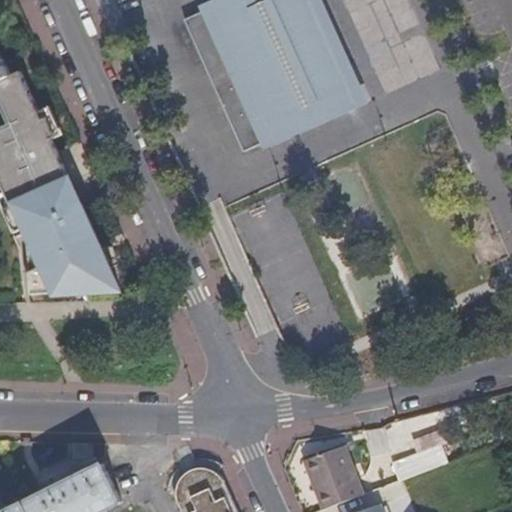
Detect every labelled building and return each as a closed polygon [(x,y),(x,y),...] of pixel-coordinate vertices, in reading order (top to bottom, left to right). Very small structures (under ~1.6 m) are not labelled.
[(237,0),(220,7),(278,140),(393,90),(353,0),(237,0)] [(0,80),(14,74),(0,46),(0,80)] [(30,273),(29,295),(120,290),(23,69),(14,74),(0,80),(0,99),(7,117),(0,120),(0,178),(25,236),(30,234),(44,266),(30,273)] [(400,480),(450,462),(443,442),(392,460),(400,480)] [(324,511),(364,496),(345,447),(306,462),(324,511)] [(8,511),(107,511),(118,507),(100,469),(8,511)] [(173,500),(177,511),(229,511),(221,489),(219,486),(216,480),(211,476),(206,473),(199,472),(193,472),(187,474),(181,477),(177,482),(174,488),(172,494),(173,500)] [(381,511),(377,501),(345,511),(381,511)]
